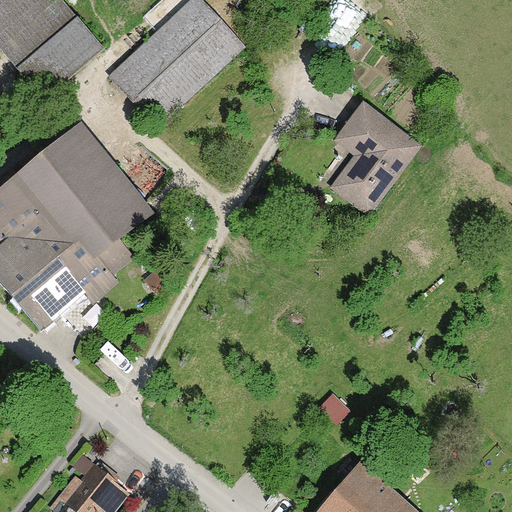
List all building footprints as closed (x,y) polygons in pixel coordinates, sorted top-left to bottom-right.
[(61,0),(0,0),(0,44),(48,102),(106,53),(61,0)] [(198,0),(192,0),(112,77),(164,131),(247,51),(198,0)] [(425,148),(365,103),(337,141),(358,157),(333,190),(371,219),(425,148)] [(156,216),(82,125),(0,191),(0,278),(42,331),(84,297),(92,306),(141,266),(122,244),(156,216)] [(422,511),(362,464),(323,511),(422,511)] [(76,480),(50,510),(51,511),(68,511),(71,509),(73,511),(123,511),(134,499),(97,467),(82,484),(76,480)]
